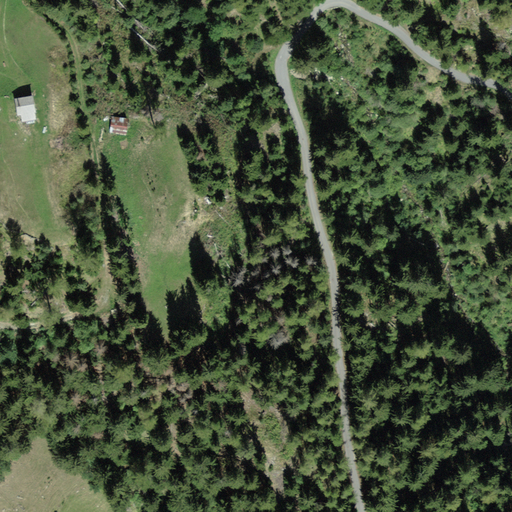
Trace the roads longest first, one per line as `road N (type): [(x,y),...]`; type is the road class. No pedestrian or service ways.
road 1 (track): [(340,0),(320,4),(288,44),(286,72),(339,258),(354,412),(377,511)]
road 2 (track): [(0,317),(36,319),(126,298),(133,278),(87,59),(78,36),(40,0)]
road 3 (track): [(511,97),(461,78),(341,0)]
